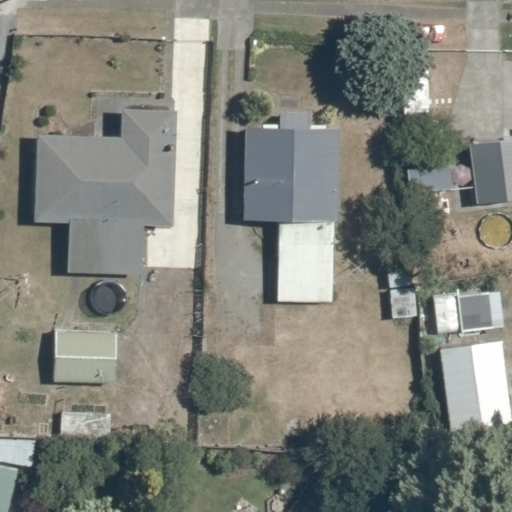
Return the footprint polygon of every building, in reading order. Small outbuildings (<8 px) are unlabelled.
[(264,99),(263,116),(237,116),(236,214),(272,214),(271,296),(327,296),(329,117),(300,117),(300,100),(264,99)] [(169,104),(109,100),(107,133),(34,129),(30,213),(64,215),(62,264),(132,268),(135,218),(163,219),(169,104)] [(511,193),(511,133),(462,134),(463,195),(511,193)] [(110,374),(109,324),(47,325),(48,376),(110,374)] [(502,424),(493,335),(431,341),(440,430),(502,424)] [(109,404),(56,401),(54,436),(107,439),(109,404)] [(0,511),(9,463),(25,466),(30,438),(0,432),(0,511)]
